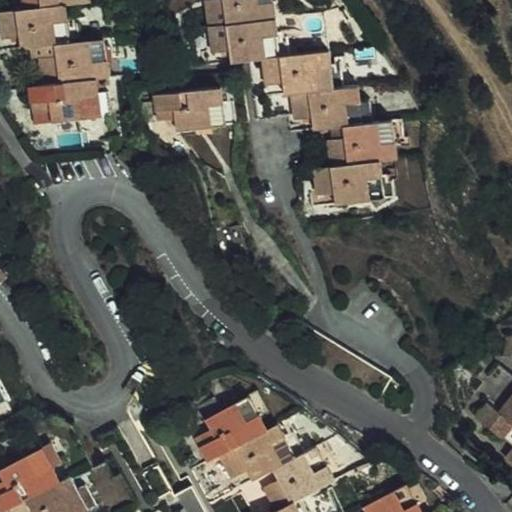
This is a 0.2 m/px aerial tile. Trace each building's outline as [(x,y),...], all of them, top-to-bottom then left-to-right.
[(51,0),(14,0),(11,1),(0,1),(0,25),(3,25),(5,40),(41,36),(56,35),(51,0)] [(196,0),(198,20),(261,13),(259,0),(196,0)] [(252,52),(266,50),(261,13),(198,20),(201,44),(217,42),(218,55),(252,52)] [(43,49),(28,51),(31,77),(82,72),(95,70),(90,32),(56,35),(41,36),(43,49)] [(277,88),(322,83),(317,45),(266,50),(252,52),(256,76),(271,76),(273,88),(277,88)] [(82,72),(31,77),(19,78),(22,103),(37,101),(39,112),(86,106),(82,72)] [(207,80),(144,88),(147,113),(163,111),(164,123),(212,117),(207,80)] [(297,111),(298,124),(328,120),(346,118),(341,82),(322,83),(277,88),(282,113),(297,111)] [(346,118),(328,120),(330,132),(315,134),(318,161),(363,156),(381,154),(376,115),(346,118)] [(363,156),(318,161),(301,165),(305,187),(318,185),(320,200),(369,194),(363,156)] [(381,374),(270,310),(258,331),(276,345),(367,397),(381,374)] [(492,405),(511,383),(511,381),(502,373),(482,397),(492,405)] [(201,440),(248,415),(229,382),(188,405),(194,414),(178,423),(191,446),(201,440)] [(469,412),(494,433),(503,422),(511,428),(511,433),(505,442),(492,457),(511,473),(511,383),(492,405),(482,397),(469,412)] [(254,458),(278,446),(258,410),(248,415),(201,440),(214,464),(229,456),(236,468),(254,458)] [(511,428),(503,422),(494,433),(505,442),(511,433),(511,428)] [(259,467),(246,475),(260,499),(278,489),(316,467),(298,435),(278,446),(254,458),(259,467)] [(0,496),(46,469),(27,437),(0,452),(0,496)] [(46,469),(0,496),(0,497),(7,511),(49,511),(74,499),(56,465),(46,469)] [(395,511),(407,505),(388,473),(346,496),(352,507),(342,511),(395,511)] [(291,511),(278,489),(260,499),(235,511),(291,511)] [(418,511),(413,502),(407,505),(395,511),(418,511)]
